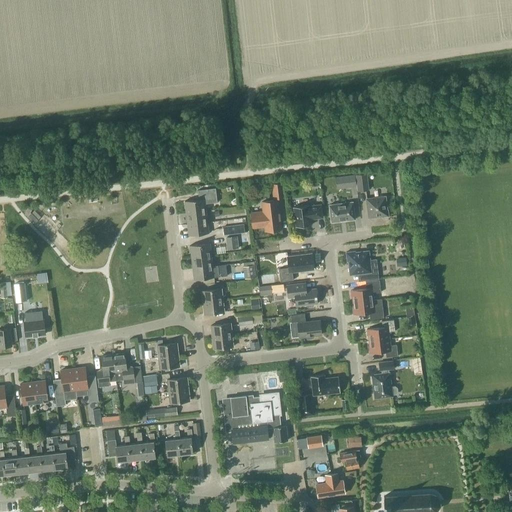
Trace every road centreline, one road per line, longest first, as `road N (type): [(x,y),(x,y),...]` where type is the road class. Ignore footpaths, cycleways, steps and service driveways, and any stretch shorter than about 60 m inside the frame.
road 1 (unclassified): [(0,200),(511,145)]
road 2 (residential): [(0,497),(99,485),(213,493)]
road 3 (residential): [(0,363),(179,319)]
road 4 (residential): [(201,365),(340,348)]
road 5 (residential): [(213,493),(201,365)]
